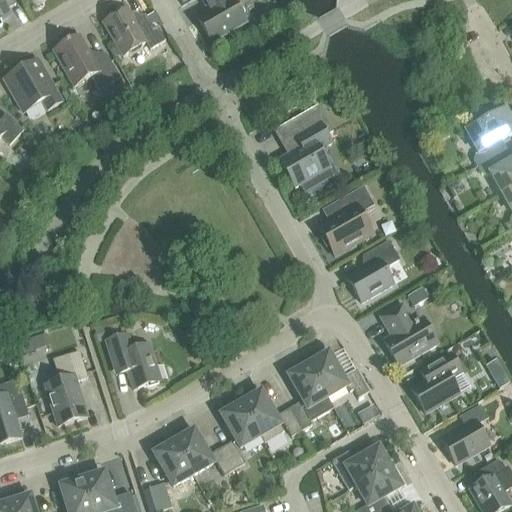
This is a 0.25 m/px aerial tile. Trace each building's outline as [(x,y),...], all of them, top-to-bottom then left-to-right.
[(0,0),(0,21),(8,17),(5,12),(16,6),(12,0),(0,0)] [(209,14),(198,21),(211,44),(246,24),(243,20),(244,15),(240,7),(235,6),(233,2),(236,0),(211,0),(204,4),(209,14)] [(128,10),(103,24),(123,58),(128,55),(133,56),(140,52),(142,47),(157,37),(146,17),(135,23),(128,10)] [(154,14),(147,19),(154,31),(161,26),(154,14)] [(80,38),(54,53),(74,88),(91,78),(99,92),(120,80),(105,54),(93,61),(80,38)] [(116,48),(110,52),(114,59),(120,55),(116,48)] [(27,68),(4,81),(24,115),(43,103),(48,112),(62,104),(42,69),(32,75),(27,68)] [(318,107),(276,132),(284,146),(286,145),(291,154),(279,162),(295,189),(299,187),(304,196),(335,178),(334,176),(321,154),(327,151),(326,148),(331,145),(326,136),(333,133),(318,107)] [(473,162),(477,169),(502,154),(496,144),(511,134),(511,123),(511,122),(511,121),(511,119),(505,107),(494,114),(495,116),(465,133),(478,154),(475,156),(473,162)] [(0,140),(1,139),(10,147),(24,131),(6,115),(0,122),(0,140)] [(244,144),(270,132),(264,120),(238,132),(244,144)] [(490,175),(502,196),(511,189),(511,162),(508,164),(502,154),(477,169),(481,175),(487,177),(490,175)] [(364,188),(336,204),(342,214),(318,228),(334,258),(373,236),(361,215),(375,207),(364,188)] [(511,189),(502,196),(511,213),(511,217),(511,218),(509,224),(511,229),(511,189)] [(369,268),(347,281),(361,305),(393,286),(384,271),(400,262),(389,243),(363,258),(369,268)] [(422,289),(408,298),(414,308),(428,299),(422,289)] [(403,306),(380,319),(391,338),(383,343),(399,369),(437,346),(422,320),(413,325),(403,306)] [(117,326),(109,329),(111,335),(119,332),(117,326)] [(103,329),(95,332),(98,344),(107,342),(103,329)] [(31,339),(19,343),(23,355),(35,351),(31,339)] [(106,344),(114,369),(125,366),(134,391),(168,380),(163,365),(156,367),(149,346),(132,352),(129,342),(119,346),(117,340),(106,344)] [(309,366),(328,399),(347,388),(328,355),(327,356),(325,352),(312,360),(314,363),(309,366)] [(45,388),(58,428),(87,419),(76,384),(88,380),(80,353),(53,361),(60,383),(45,388)] [(429,368),(435,379),(412,392),(425,415),(459,395),(451,382),(462,375),(451,355),(429,368)] [(496,363),(488,368),(492,375),(501,370),(496,363)] [(328,399),(309,366),(303,369),(302,366),(288,374),(290,377),(289,378),(308,411),(328,399)] [(369,394),(356,372),(346,378),(359,400),(369,394)] [(0,446),(22,440),(13,414),(25,410),(28,418),(17,382),(0,387),(0,446)] [(241,405),(260,438),(264,445),(284,434),(261,394),(260,395),(258,391),(245,399),(246,402),(241,405)] [(289,410),(302,433),(312,427),(299,404),(289,410)] [(260,438),(241,405),(236,408),(234,405),(221,413),(223,416),(221,417),(240,450),(260,438)] [(480,407),(460,419),(466,430),(442,444),(455,467),(489,447),(477,427),(488,420),(480,407)] [(373,408),(359,416),(364,426),(379,417),(373,408)] [(302,433),(289,410),(279,417),(291,439),(302,433)] [(179,441),(174,444),(193,477),(213,466),(194,433),(193,433),(191,430),(177,438),(179,441)] [(222,449),(235,471),(245,465),(232,443),(222,449)] [(193,477),(174,444),(169,447),(167,444),(154,452),(155,455),(154,456),(173,488),(193,477)] [(235,471),(222,449),(211,455),(224,477),(235,471)] [(349,492),(356,488),(390,469),(387,464),(390,462),(382,449),(379,451),(378,449),(354,464),(348,453),(332,463),(349,492)] [(503,511),(511,507),(505,495),(511,491),(511,475),(508,470),(504,472),(498,461),(474,475),(480,485),(469,491),(481,511),(503,511)] [(390,469),(356,488),(367,507),(358,511),(381,511),(377,503),(401,489),(400,488),(404,486),(396,473),(393,474),(390,469)] [(104,475),(103,475),(102,472),(87,476),(88,480),(82,481),(92,511),(135,511),(131,495),(113,501),(104,475)] [(92,511),(82,481),(77,483),(76,480),(61,485),(62,488),(61,488),(68,511),(92,511)] [(164,485),(149,490),(155,511),(164,511),(172,510),(164,485)] [(9,505),(10,511),(34,511),(30,498),(29,498),(28,495),(13,500),(14,503),(9,505)] [(0,511),(10,511),(9,505),(3,507),(2,503),(0,503),(0,511)]
